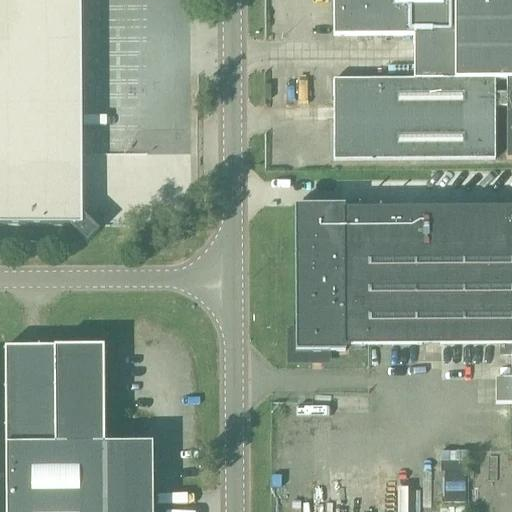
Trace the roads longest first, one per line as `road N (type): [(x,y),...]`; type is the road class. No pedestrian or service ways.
road 1 (unclassified): [(231,279),(226,0)]
road 2 (unclassified): [(233,511),(231,279)]
road 3 (unclassified): [(0,280),(231,279)]
road 4 (unknown): [(165,0),(169,161)]
